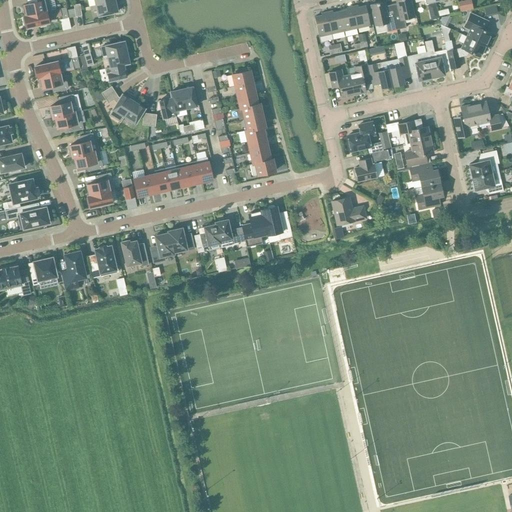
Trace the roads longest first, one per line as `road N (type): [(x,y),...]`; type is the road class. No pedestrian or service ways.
road 1 (residential): [(80,234),(339,175),(327,118)]
road 2 (residential): [(10,51),(80,234)]
road 3 (residential): [(435,93),(463,210),(511,205)]
road 4 (residential): [(138,21),(148,59),(161,67),(249,47)]
road 5 (residential): [(10,51),(138,21)]
